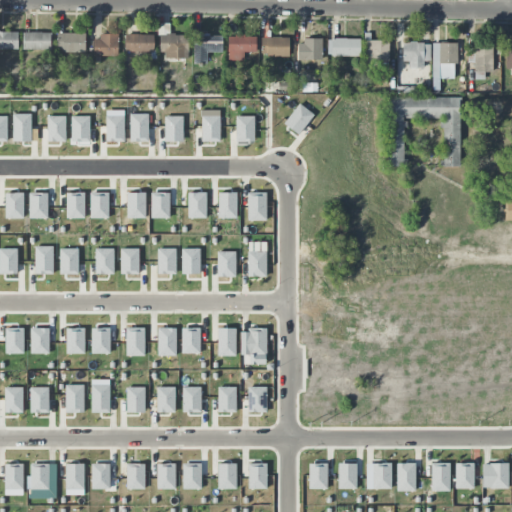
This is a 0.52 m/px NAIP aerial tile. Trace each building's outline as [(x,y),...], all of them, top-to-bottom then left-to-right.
[(160,59),(188,59),(187,35),(169,35),(169,24),(159,24),(160,59)] [(0,49),(17,50),(17,32),(0,32),(0,49)] [(22,50),(51,51),(51,33),(23,32),(22,50)] [(85,34),(57,34),(56,53),(85,53),(85,34)] [(154,35),(125,35),(125,52),(153,53),(154,35)] [(222,36),(193,35),(192,64),(206,64),(207,53),(221,53),(222,36)] [(118,57),(118,36),(93,36),(93,56),(118,57)] [(255,53),(256,36),(227,36),(227,61),(244,61),(244,53),(255,53)] [(289,38),(261,38),(261,57),(288,57),(289,38)] [(360,39),(328,39),(327,56),(359,57),(360,39)] [(321,40),(297,41),(297,61),(321,60),(321,40)] [(389,40),(363,40),(362,63),(388,63),(389,40)] [(402,61),(409,62),(409,68),(423,69),(423,62),(430,62),(430,44),(402,43),(402,61)] [(455,79),(456,44),(432,43),(431,83),(438,83),(438,79),(455,79)] [(492,46),(474,46),(474,72),(492,72),(492,46)] [(387,165),(387,98),(460,98),(460,165),(444,165),(444,118),(403,118),(403,165),(387,165)] [(299,104),(283,124),(298,135),(314,115),(299,104)] [(235,117),(235,142),(254,142),(254,117),(235,117)] [(247,193),(247,221),(265,221),(266,193),(247,193)] [(247,252),(247,277),(265,277),(265,252),(247,252)] [(247,328),(247,356),(266,356),(266,329),(247,328)] [(64,385),(64,413),(83,413),(83,385),(64,385)] [(91,385),(90,413),(109,413),(109,385),(91,385)] [(29,387),(29,413),(48,413),(48,388),(29,387)] [(217,387),(217,413),(235,413),(235,388),(217,387)] [(247,387),(247,413),(266,413),(266,387),(247,387)] [(3,388),(3,413),(22,413),(22,388),(3,388)] [(126,388),(126,413),(144,413),(144,388),(126,388)] [(156,388),(156,413),(174,413),(174,388),(156,388)] [(182,388),(182,412),(200,413),(200,388),(182,388)] [(454,463),(454,489),(473,489),(473,464),(454,463)] [(482,465),(482,488),(489,488),(489,489),(507,489),(507,464),(489,463),(489,465),(482,465)] [(4,465),(4,490),(22,490),(22,464),(4,465)] [(30,464),(30,490),(48,490),(48,464),(30,464)] [(65,464),(65,490),(83,490),(83,464),(65,464)] [(90,464),(90,490),(109,490),(109,464),(90,464)] [(126,464),(126,489),(144,489),(144,464),(126,464)] [(156,464),(156,489),(175,489),(174,464),(156,464)] [(182,464),(182,489),(201,489),(200,464),(182,464)] [(217,464),(217,489),(236,489),(236,464),(217,464)] [(248,464),(247,489),(266,489),(266,464),(248,464)] [(308,464),(308,489),(326,489),(326,464),(308,464)] [(337,464),(337,489),(356,489),(356,464),(337,464)] [(372,464),(372,489),(390,489),(390,464),(372,464)] [(396,464),(396,492),(415,492),(415,464),(396,464)] [(431,464),(430,492),(449,492),(449,464),(431,464)]
